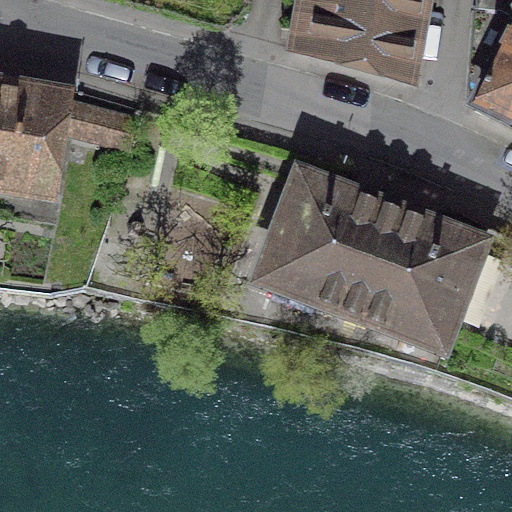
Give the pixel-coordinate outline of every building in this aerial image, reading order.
[(314,0),(313,12),(307,52),(410,80),(423,0),(314,0)] [(511,0),(476,0),(469,102),(477,106),(475,111),(511,129),(511,0)] [(0,186),(47,194),(61,103),(0,93),(0,186)] [(76,109),(69,132),(128,148),(134,124),(76,109)] [(302,180),(263,284),(442,351),(481,247),(391,214),(302,180)]
